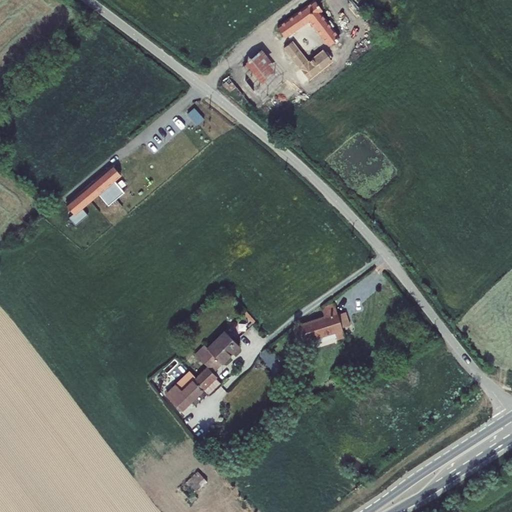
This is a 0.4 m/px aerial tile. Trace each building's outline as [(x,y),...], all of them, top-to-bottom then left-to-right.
[(322,0),(314,0),(277,27),(285,37),(309,20),(329,46),(308,62),(291,42),(284,47),(309,79),(376,26),(367,15),(347,31),(322,0)] [(286,80),(260,52),(222,82),(231,91),(235,86),(252,107),(286,80)] [(187,113),(197,124),(203,119),(194,107),(187,113)] [(112,165),(97,178),(106,188),(110,193),(116,199),(124,192),(114,181),(121,175),(112,165)] [(116,199),(106,188),(97,178),(74,198),(82,208),(98,194),(108,206),(116,199)] [(82,208),(74,198),(66,204),(73,213),(69,217),(76,226),(88,215),(82,208)] [(303,342),(342,329),(342,327),(338,315),(334,303),(321,307),(324,316),(298,325),(303,342)] [(244,314),(253,324),(255,322),(246,312),(244,314)] [(350,325),(346,312),(338,315),(342,327),(350,325)] [(216,376),(213,372),(240,346),(225,331),(207,348),(204,345),(195,354),(207,367),(196,378),(190,371),(188,373),(203,388),(215,378),(216,376)] [(180,411),(203,388),(188,373),(173,387),(174,389),(166,396),(180,411)] [(215,378),(203,388),(208,394),(220,383),(215,378)] [(198,472),(179,488),(188,498),(207,482),(198,472)]
